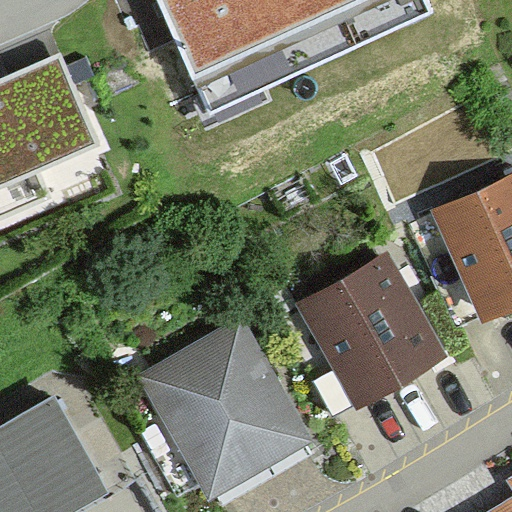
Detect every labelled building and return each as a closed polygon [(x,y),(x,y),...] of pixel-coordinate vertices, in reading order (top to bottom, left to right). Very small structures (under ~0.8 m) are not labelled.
[(429,0),(160,0),(210,111),(434,10),(429,0)] [(56,60),(0,83),(0,191),(95,150),(56,60)] [(451,327),(483,313),(511,299),(511,174),(405,224),(451,327)] [(272,318),(329,417),(432,357),(376,259),(272,318)] [(143,378),(207,488),(297,436),(234,326),(143,378)] [(0,425),(0,511),(36,511),(94,479),(48,399),(0,425)]
